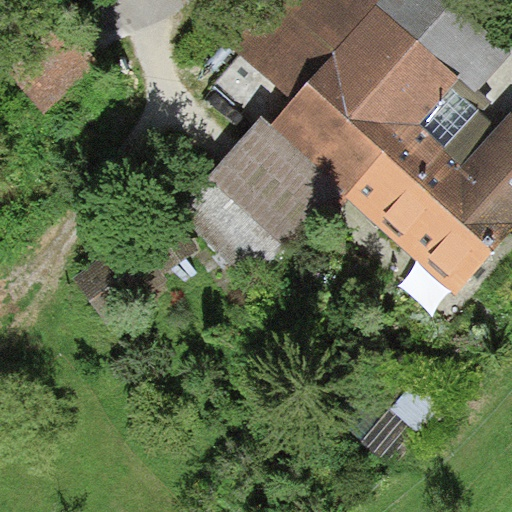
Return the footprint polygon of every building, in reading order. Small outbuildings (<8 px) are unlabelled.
[(303,100),(388,0),(274,0),(228,49),(240,59),(214,87),(257,128),(262,122),(274,132),(303,100)] [(388,0),(303,100),(274,132),(342,192),(460,293),(511,233),(511,118),(483,93),(511,59),(511,53),(450,0),(388,0)] [(62,26),(8,73),(43,113),(97,66),(62,26)] [(256,291),(342,192),(274,132),(262,122),(257,128),(220,168),(214,162),(173,207),(256,291)] [(175,217),(139,238),(161,275),(197,254),(175,217)] [(115,248),(79,276),(96,297),(132,269),(115,248)] [(393,353),(363,383),(417,438),(447,408),(393,353)]
